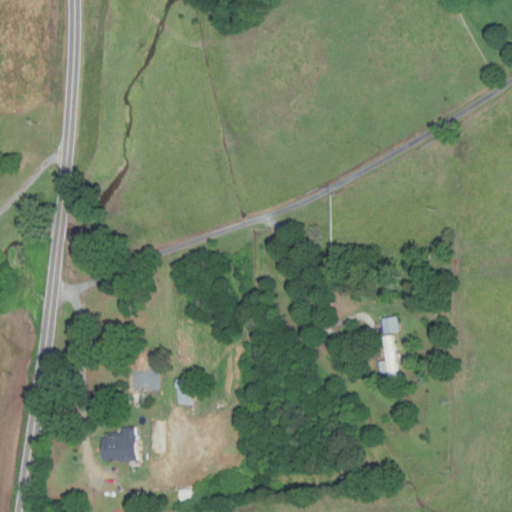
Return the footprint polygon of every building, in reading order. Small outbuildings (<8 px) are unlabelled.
[(445,277),(447,285),(436,288),(434,283),(441,281),(441,278),(445,277)] [(398,315),(400,331),(385,333),(382,317),(398,315)] [(389,384),(388,373),(381,374),(379,361),(387,360),(383,336),(393,334),(399,383),(389,384)] [(194,378),(194,404),(179,404),(179,387),(177,387),(177,378),(194,378)] [(111,461),(104,457),(103,437),(107,437),(106,431),(115,431),(115,434),(122,434),(122,427),(137,426),(137,434),(138,434),(139,460),(111,461)] [(192,489),(192,501),(180,502),(179,490),(192,489)]
